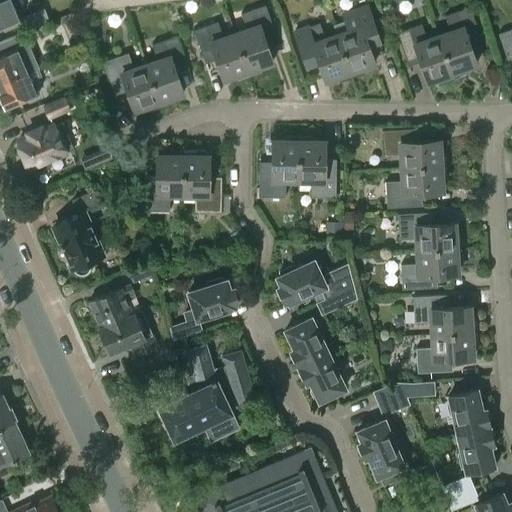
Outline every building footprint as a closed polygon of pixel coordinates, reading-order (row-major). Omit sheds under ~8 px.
[(11,0),(0,0),(0,28),(19,20),(20,20),(19,18),(11,0)] [(75,0),(79,12),(180,0),(75,0)] [(246,29),(235,33),(248,70),(272,62),(265,43),(276,39),(265,5),(241,14),(246,29)] [(360,26),(365,38),(376,34),(366,6),(342,14),(348,30),(360,26)] [(44,8),(19,18),(20,20),(19,20),(23,32),(49,21),(44,8)] [(450,32),(438,36),(451,74),(476,65),(469,45),(480,41),(468,8),(444,16),(450,32)] [(235,33),(222,38),(217,22),(193,30),(205,64),(216,60),(223,79),(248,70),(235,33)] [(336,35),(324,39),(319,23),(294,32),(305,64),(318,60),(325,80),(349,72),(336,35)] [(438,36),(426,40),(420,24),(396,33),(408,66),(419,61),(427,82),(451,74),(438,36)] [(360,26),(348,30),(336,35),(349,72),(373,63),(365,38),(360,26)] [(511,29),(498,34),(510,67),(511,66),(511,29)] [(145,65),(158,102),(183,94),(175,74),(188,69),(176,36),(151,45),(157,61),(145,65)] [(0,82),(27,71),(16,47),(0,54),(0,82)] [(89,59),(84,47),(72,52),(68,54),(72,66),(89,59)] [(145,65),(133,70),(127,53),(104,62),(115,95),(127,91),(134,111),(158,102),(145,65)] [(40,77),(36,67),(27,71),(0,82),(0,99),(4,109),(37,95),(31,81),(40,77)] [(64,97),(44,105),(49,117),(68,108),(64,97)] [(48,167),(45,160),(64,152),(52,125),(42,129),(41,126),(26,132),(28,136),(17,140),(28,167),(31,166),(34,173),(48,167)] [(438,139),(417,140),(416,128),(381,130),(383,157),(399,156),(400,169),(439,167),(438,139)] [(272,140),(271,162),(259,162),(258,197),(285,197),(285,180),(297,180),(298,140),(272,140)] [(298,140),(297,180),(310,181),(310,197),(335,198),(335,162),(323,162),(324,141),(298,140)] [(106,144),(79,155),(84,168),(112,157),(106,144)] [(187,155),(182,155),(181,195),(194,195),(194,212),(220,212),(221,176),(208,176),(208,155),(206,155),(206,153),(203,150),(190,150),(187,152),(187,155)] [(156,155),(156,175),(144,175),(144,211),(169,211),(169,195),(181,195),(182,155),(156,155)] [(400,169),(401,180),(384,181),(386,208),(421,206),(420,193),(441,191),(439,167),(400,169)] [(78,216),(54,226),(72,268),(75,269),(79,270),(85,267),(87,264),(88,261),(87,259),(100,254),(83,214),(102,205),(95,190),(71,200),(78,216)] [(454,223),(432,224),(432,212),(397,214),(398,239),(415,239),(415,251),(455,249),(454,223)] [(344,214),(343,228),(352,228),(352,214),(344,214)] [(341,221),(325,221),(326,234),(341,234),(341,221)] [(240,238),(237,228),(231,230),(228,235),(230,241),(240,238)] [(415,251),(416,263),(400,264),(401,289),(436,287),(435,275),(456,273),(455,249),(415,251)] [(147,260),(127,269),(132,280),(152,273),(147,260)] [(353,286),(350,274),(347,264),(320,276),(313,260),(295,269),(293,265),(278,272),(280,276),(276,277),(281,286),(277,288),(279,292),(276,293),(280,300),(282,299),(284,302),(288,301),(289,303),(320,288),(325,298),(353,286)] [(205,282),(207,286),(188,292),(196,319),(197,319),(234,307),(234,305),(237,304),(233,288),(229,290),(226,280),(223,281),(221,277),(205,282)] [(120,286),(88,300),(99,327),(131,314),(123,295),(132,292),(129,283),(120,287),(120,286)] [(353,286),(325,298),(316,302),(322,313),(356,297),(353,286)] [(469,306),(447,307),(447,294),(412,296),(413,322),(430,321),(431,335),(471,332),(469,306)] [(133,313),(131,314),(99,327),(97,328),(108,353),(130,344),(134,355),(156,346),(147,324),(139,327),(133,313)] [(301,364),(301,365),(327,353),(319,336),(322,334),(316,320),(312,321),(310,317),(284,330),(294,349),(290,351),(297,365),(301,364)] [(196,319),(169,327),(172,339),(200,330),(197,319),(196,319)] [(431,335),(432,346),(415,347),(417,373),(451,371),(451,359),(472,357),(471,332),(431,335)] [(390,339),(378,340),(379,351),(390,351),(390,339)] [(187,354),(197,387),(157,407),(173,439),(231,411),(229,408),(235,405),(236,406),(254,400),(239,350),(221,355),(224,364),(211,368),(206,349),(187,354)] [(327,353),(301,365),(302,367),(299,368),(305,383),(309,381),(313,389),(309,391),(317,406),(332,399),(330,395),(344,388),(342,384),(346,383),(339,369),(336,370),(327,353)] [(398,382),(374,392),(378,403),(404,393),(398,382)] [(412,383),(398,382),(404,393),(405,396),(433,394),(432,382),(412,383)] [(448,396),(449,400),(445,401),(449,416),(452,415),(461,453),(457,454),(460,469),(464,468),(465,472),(493,466),(488,445),(492,444),(489,429),(485,429),(484,426),(488,425),(485,414),(484,410),(481,411),(476,390),(448,396)] [(404,393),(378,403),(382,414),(408,404),(405,396),(404,393)] [(0,428),(13,422),(12,420),(15,419),(9,407),(7,408),(1,394),(0,394),(0,428)] [(383,420),(357,431),(361,442),(358,443),(364,458),(368,457),(376,477),(378,475),(382,485),(403,476),(400,467),(402,466),(395,448),(399,447),(393,432),(389,434),(383,420)] [(13,461),(17,459),(16,458),(27,452),(13,422),(0,428),(0,465),(12,459),(13,461)] [(334,511),(309,451),(197,497),(203,511),(334,511)] [(429,490),(440,485),(431,464),(421,468),(429,490)] [(467,477),(441,487),(446,498),(472,488),(467,477)] [(440,488),(427,493),(434,511),(435,511),(448,507),(440,488)] [(472,488),(446,498),(450,509),(476,499),(472,488)] [(505,504),(501,493),(474,504),(477,511),(511,511),(511,509),(509,503),(505,504)] [(57,511),(51,497),(31,507),(29,504),(11,511),(57,511)]
